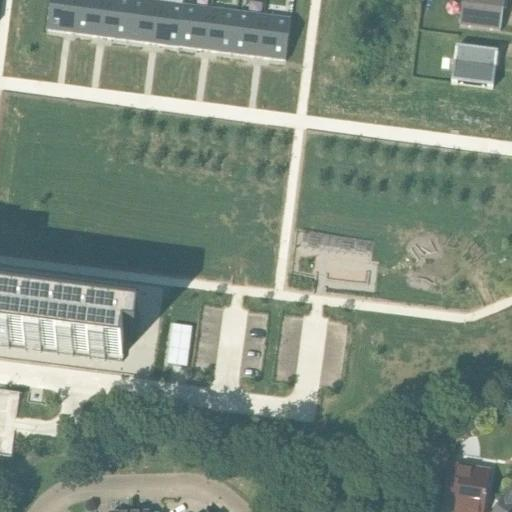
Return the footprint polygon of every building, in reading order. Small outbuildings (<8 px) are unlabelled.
[(74,36),(78,0),(52,0),(48,33),(74,36)] [(100,40),(105,0),(78,0),(74,36),(100,40)] [(127,43),(132,2),(120,0),(105,0),(100,40),(127,43)] [(504,10),(504,0),(463,0),(460,28),(501,33),(504,10)] [(153,46),(158,5),(132,2),(127,43),(153,46)] [(179,50),(184,8),(158,5),(153,46),(179,50)] [(205,53),(211,12),(184,8),(179,50),(205,53)] [(231,57),(237,15),(211,12),(205,53),(231,57)] [(258,60),(263,18),(237,15),(231,57),(258,60)] [(284,63),(289,22),(263,18),(258,60),(284,63)] [(496,68),(497,56),(498,55),(456,49),(452,85),(493,90),(496,68)] [(0,349),(122,366),(126,342),(135,343),(139,316),(115,313),(117,296),(0,280),(0,349)] [(484,511),(491,471),(449,465),(444,495),(457,497),(454,511),(484,511)] [(511,511),(511,488),(505,499),(495,511),(511,511)]
